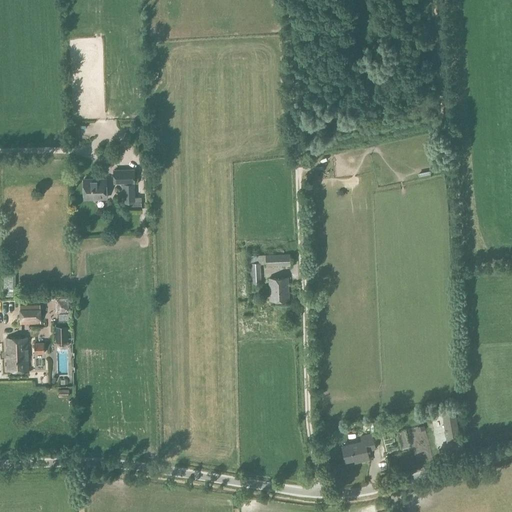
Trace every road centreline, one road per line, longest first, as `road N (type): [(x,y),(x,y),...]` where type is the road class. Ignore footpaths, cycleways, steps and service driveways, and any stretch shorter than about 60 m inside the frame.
road 1 (unclassified): [(511,450),(394,484),(321,494),(153,469),(0,465)]
road 2 (unknown): [(321,494),(307,419),(288,0)]
